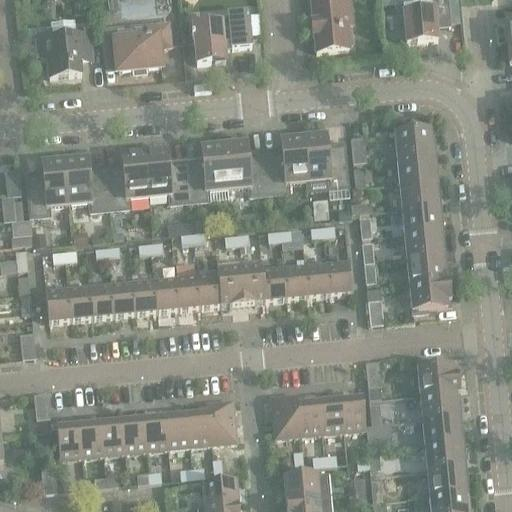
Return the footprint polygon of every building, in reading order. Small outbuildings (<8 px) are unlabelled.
[(88,0),(78,1),(79,13),(91,12),(89,0),(88,0)] [(437,34),(451,32),(447,0),(445,0),(432,1),(433,6),(403,8),(404,18),(403,18),(406,49),(438,46),(437,34)] [(333,7),(332,2),(323,3),(323,8),(311,9),(313,26),(311,27),(313,41),(314,41),(316,58),(349,55),(349,50),(352,50),(351,37),(347,37),(347,32),(354,31),(352,5),(333,7)] [(193,30),(194,39),(192,39),(192,43),(194,42),(197,70),(226,67),(225,55),(251,53),(248,18),(228,20),(230,34),(222,35),(222,27),(193,30)] [(114,34),(101,36),(103,58),(116,57),(118,78),(134,76),(135,78),(145,78),(144,75),(161,73),(159,53),(171,52),(169,28),(152,30),(148,34),(149,39),(146,39),(147,43),(115,46),(114,34)] [(49,84),(81,81),(79,61),(91,60),(89,36),(77,37),(77,41),(52,44),(52,39),(35,41),(37,66),(48,65),(49,84)] [(432,162),(432,154),(435,154),(433,132),(415,133),(415,138),(395,140),(397,165),(432,162)] [(326,141),(303,144),(308,188),(309,187),(310,197),(329,195),(349,193),(345,150),(327,152),(326,141)] [(351,144),(353,170),(367,168),(364,143),(351,144)] [(308,188),(303,144),(281,146),(282,157),(265,158),(269,201),(289,199),(288,190),(308,188)] [(265,158),(247,160),(246,149),(224,151),(228,195),(248,193),(249,203),(269,201),(265,158)] [(228,195),(224,151),(202,154),(203,164),(185,166),(189,209),(209,207),(208,197),(228,195)] [(185,166),(168,168),(167,157),(144,159),(149,203),(169,201),(170,211),(189,209),(185,166)] [(149,203),(144,159),(122,161),(123,172),(106,174),(110,216),(130,215),(129,205),(149,203)] [(438,187),(437,170),(433,170),(432,162),(397,165),(400,190),(438,187)] [(106,174),(88,176),(87,165),(65,167),(69,211),(89,209),(90,218),(110,216),(106,174)] [(69,211),(65,167),(42,169),(43,180),(25,182),(29,224),(50,222),(49,213),(69,211)] [(363,174),(354,175),(355,185),(356,194),(365,194),(364,184),(363,174)] [(21,202),(19,177),(5,178),(8,203),(21,202)] [(437,212),(437,204),(440,204),(438,187),(400,190),(402,216),(437,212)] [(361,210),(351,211),(352,220),(359,220),(362,219),(372,218),(371,209),(361,210)] [(22,210),(12,211),(13,219),(14,228),(24,227),(23,219),(22,210)] [(443,237),(442,220),(438,220),(437,212),(402,216),(405,241),(443,237)] [(350,215),(338,217),(339,225),(351,224),(350,215)] [(261,218),(232,221),(233,233),(262,230),(261,218)] [(370,224),(360,225),(361,235),(362,245),(371,244),(370,234),(370,224)] [(200,225),(192,226),(193,239),(202,239),(200,225)] [(191,228),(167,230),(168,242),(183,240),(192,240),(191,228)] [(323,244),(335,243),(334,233),(322,234),(323,244)] [(323,244),(322,234),(311,235),(312,245),(323,244)] [(86,237),(73,238),(74,250),(87,248),(86,237)] [(280,248),(292,247),(291,237),(279,238),(280,248)] [(442,262),(441,254),(445,254),(443,237),(405,241),(407,266),(442,262)] [(45,238),(32,239),(33,254),(46,253),(45,238)] [(280,248),(279,238),(268,239),(269,249),(280,248)] [(194,250),(205,249),(204,239),(193,240),(194,250)] [(194,250),(193,240),(181,241),(182,251),(194,250)] [(21,242),(11,243),(12,253),(22,252),(25,252),(32,251),(31,241),(25,242),(21,242)] [(240,252),(249,251),(248,241),(236,242),(237,252),(240,252)] [(237,252),(236,242),(225,243),(226,253),(237,252)] [(151,260),(163,259),(162,249),(150,250),(151,260)] [(151,260),(150,250),(139,251),(140,262),(151,260)] [(250,258),(249,251),(240,252),(240,259),(250,258)] [(374,269),(372,252),(363,253),(364,270),(374,269)] [(108,265),(120,264),(119,253),(107,254),(108,265)] [(108,265),(107,254),(96,256),(97,266),(108,265)] [(77,268),(76,257),(64,259),(65,269),(77,268)] [(65,269),(64,259),(53,260),(54,270),(65,269)] [(26,261),(16,261),(17,270),(18,278),(27,277),(27,269),(26,261)] [(448,286),(447,270),(443,270),(442,262),(407,266),(409,290),(448,286)] [(262,275),(261,266),(216,271),(217,279),(218,279),(221,314),(229,313),(229,314),(257,311),(257,310),(265,309),(261,275),(262,275)] [(351,300),(348,267),(326,269),(329,302),(351,300)] [(329,302),(326,269),(304,271),(308,304),(329,302)] [(376,285),(374,269),(364,270),(366,286),(376,285)] [(308,304),(304,271),(283,273),(286,306),(308,304)] [(286,306),(283,273),(262,275),(261,275),(265,309),(265,308),(286,306)] [(218,279),(217,279),(197,281),(200,315),(221,313),(221,314),(218,279)] [(200,315),(197,281),(175,283),(178,317),(200,315)] [(178,317),(175,283),(154,285),(157,319),(178,317)] [(157,319),(154,285),(132,288),(135,321),(157,319)] [(30,302),(28,286),(19,287),(20,303),(30,302)] [(449,286),(448,286),(409,290),(412,321),(428,319),(428,315),(447,313),(447,306),(451,306),(449,286)] [(135,321),(132,288),(111,290),(114,323),(135,321)] [(114,323),(111,290),(89,292),(92,325),(114,323)] [(92,325),(89,292),(68,294),(71,327),(92,325)] [(71,327),(68,294),(46,296),(49,329),(71,327)] [(20,303),(22,320),(31,319),(30,302),(20,303)] [(370,333),(384,331),(381,306),(368,307),(370,333)] [(36,365),(34,339),(20,341),(22,366),(36,365)] [(368,394),(382,393),(379,368),(366,369),(368,394)] [(460,398),(458,379),(454,379),(453,372),(433,374),(433,370),(417,372),(420,402),(460,398)] [(458,423),(457,415),(461,415),(459,398),(460,398),(420,402),(423,427),(458,423)] [(50,425),(48,400),(34,401),(36,426),(50,425)] [(298,410),(297,401),(271,404),(275,446),(301,443),(298,410)] [(344,439),(366,437),(363,403),(341,406),(344,439)] [(344,439),(341,406),(319,408),(322,441),(344,439)] [(211,452),(237,449),(233,407),(206,410),(207,418),(208,418),(211,452)] [(319,408),(298,410),(301,443),(322,441),(319,408)] [(370,415),(372,431),(382,431),(380,414),(370,415)] [(208,418),(207,418),(186,420),(190,454),(211,452),(208,418)] [(190,454),(186,420),(165,423),(168,456),(190,454)] [(168,456),(165,423),(143,425),(147,458),(168,456)] [(464,448),(462,431),(459,431),(458,423),(423,427),(425,452),(464,448)] [(147,458),(143,425),(122,427),(125,460),(147,458)] [(125,460),(122,427),(100,429),(104,462),(125,460)] [(104,462),(100,429),(79,431),(82,464),(104,462)] [(82,464),(79,431),(57,433),(60,466),(82,464)] [(378,456),(377,440),(367,441),(368,457),(378,456)] [(34,443),(36,458),(49,456),(47,441),(34,443)] [(463,473),(462,465),(465,465),(464,448),(425,452),(427,477),(463,473)] [(380,473),(378,456),(368,457),(370,474),(380,473)] [(304,475),(302,458),(293,459),(295,475),(304,475)] [(325,473),(337,471),(336,461),(324,462),(325,473)] [(325,473),(324,462),(312,464),(313,474),(325,473)] [(357,465),(358,475),(369,474),(369,464),(357,465)] [(214,483),(223,483),(221,466),(213,467),(214,483)] [(469,498),(467,481),(463,481),(463,473),(427,477),(430,502),(469,498)] [(57,499),(55,474),(41,475),(44,500),(57,499)] [(193,486),(204,484),(203,474),(192,475),(193,486)] [(193,486),(192,475),(180,476),(181,487),(193,486)] [(150,490),(161,489),(160,478),(149,480),(150,490)] [(330,501),(328,479),(283,483),(286,505),(330,501)] [(150,490),(149,480),(137,481),(138,491),(150,490)] [(118,493),(117,483),(106,484),(107,494),(118,493)] [(107,494),(106,484),(94,485),(95,495),(107,494)] [(365,497),(364,485),(354,485),(355,498),(365,497)] [(74,487),(62,488),(63,498),(75,497),(74,487)] [(211,511),(238,509),(236,487),(203,490),(204,511),(211,511)] [(382,507),(381,490),(371,491),(373,507),(382,507)] [(355,498),(356,511),(366,510),(365,497),(355,498)] [(470,511),(469,498),(430,502),(430,511),(470,511)] [(331,511),(330,501),(286,505),(286,511),(331,511)] [(175,511),(175,502),(165,503),(165,511),(175,511)]
